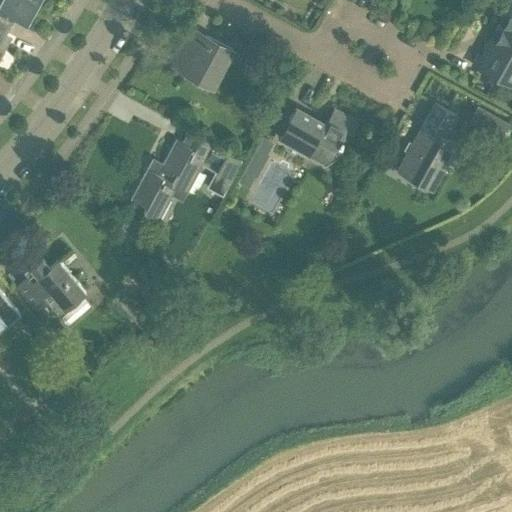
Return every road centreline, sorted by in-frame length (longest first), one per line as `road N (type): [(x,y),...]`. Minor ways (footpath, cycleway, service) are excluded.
road 1 (tertiary): [(0,171),(80,78),(129,0)]
road 2 (residential): [(318,53),(341,11),(416,52),(393,94)]
